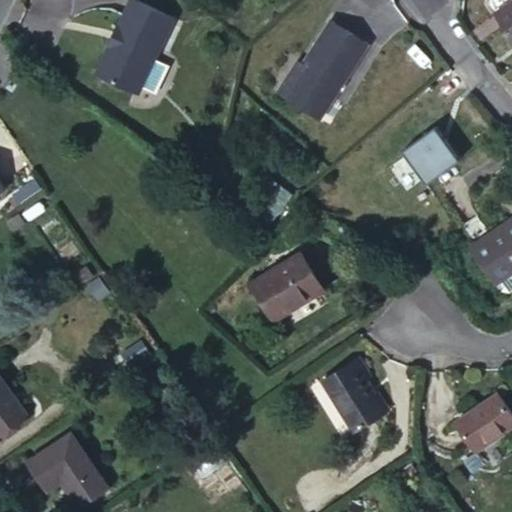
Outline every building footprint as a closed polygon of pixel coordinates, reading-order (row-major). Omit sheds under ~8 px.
[(128,0),(117,24),(116,23),(107,41),(108,42),(95,70),(100,73),(135,0),(128,0)] [(174,16),(141,0),(135,0),(100,73),(133,88),(140,86),(174,16)] [(488,0),(488,2),(494,11),(510,0),(488,0)] [(511,0),(510,0),(494,11),(493,12),(511,38),(511,0)] [(328,21),(279,95),(315,119),(364,45),(328,21)] [(428,186),(461,164),(437,129),(404,151),(428,186)] [(275,172),(244,217),(263,234),(296,187),(275,172)] [(511,217),(469,247),(499,290),(509,291),(511,288),(511,217)] [(300,252),(251,282),(273,318),(322,289),(300,252)] [(383,412),(372,395),(362,379),(369,375),(357,357),(321,379),(353,430),(383,412)] [(0,377),(0,431),(24,414),(0,377)] [(377,392),(372,395),(383,412),(387,409),(377,392)] [(511,416),(497,394),(455,422),(475,452),(511,428),(511,416)] [(70,432),(27,461),(47,490),(61,481),(78,505),(107,485),(70,432)]
